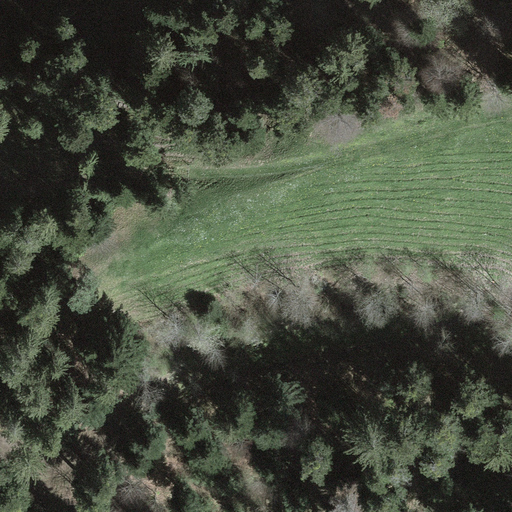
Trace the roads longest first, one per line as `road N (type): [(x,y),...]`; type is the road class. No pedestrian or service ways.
road 1 (track): [(511,373),(431,350),(346,355),(243,381),(84,444),(36,448),(0,440)]
road 2 (track): [(0,185),(248,169),(390,139)]
road 3 (track): [(84,0),(120,19),(174,24),(214,20),(255,0)]
road 4 (track): [(390,139),(511,110)]
